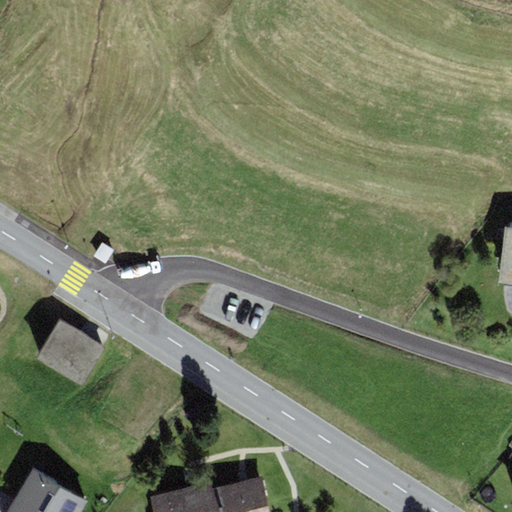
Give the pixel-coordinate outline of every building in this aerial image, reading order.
[(502,276),(511,277),(511,223),(508,223),(502,276)] [(114,250),(103,243),(94,256),(106,263),(114,250)] [(59,320),(37,358),(83,385),(105,347),(59,320)] [(81,511),(87,501),(33,470),(8,511),(81,511)] [(207,511),(269,511),(262,478),(203,490),(207,511)] [(150,496),(153,511),(207,511),(203,490),(202,486),(150,496)]
